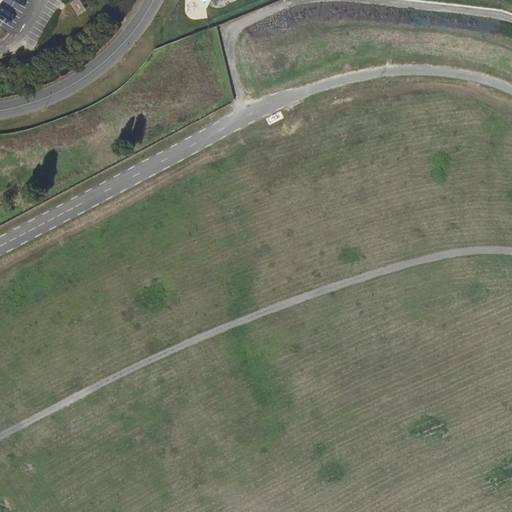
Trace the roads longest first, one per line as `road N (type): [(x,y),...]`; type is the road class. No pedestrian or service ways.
road 1 (track): [(0,436),(122,372),(269,310),(425,259),(511,251)]
road 2 (unclassified): [(0,111),(70,87),(97,68),(153,0)]
